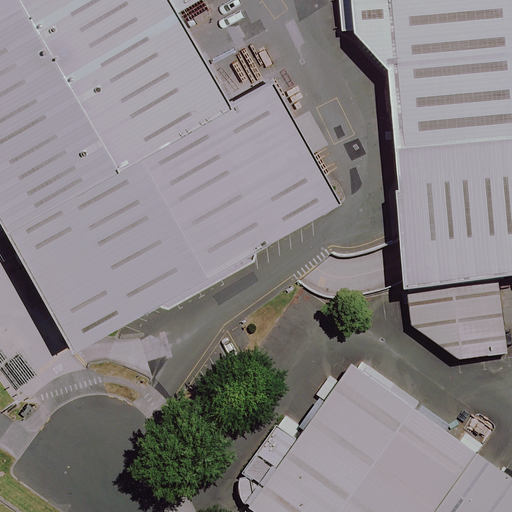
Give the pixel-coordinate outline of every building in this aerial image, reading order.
[(0,0),(0,256),(59,358),(324,204),(257,88),(215,113),(159,16),(187,0),(0,0)] [(393,300),(511,285),(511,0),(337,0),(341,50),(376,84),(393,300)] [(486,291),(397,302),(400,333),(447,365),(495,359),(486,291)] [(237,511),(236,511),(424,511),(464,458),(341,369),(237,511)] [(511,511),(511,492),(464,458),(424,511),(511,511)]
